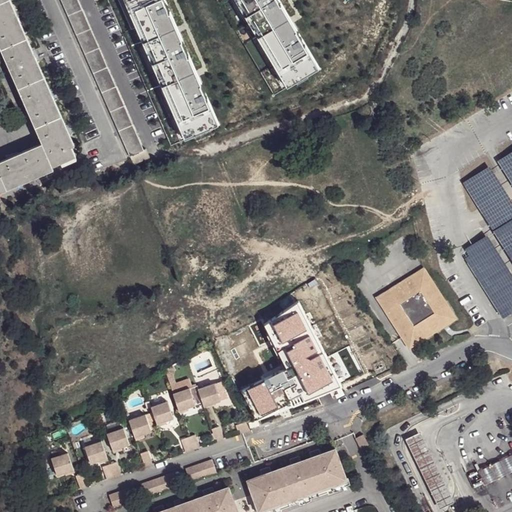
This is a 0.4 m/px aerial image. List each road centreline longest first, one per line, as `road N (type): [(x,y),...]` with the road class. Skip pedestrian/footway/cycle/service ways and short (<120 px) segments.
road 1 (unclassified): [(337,411),(96,490),(92,511)]
road 2 (unclassified): [(511,350),(470,345),(337,411)]
